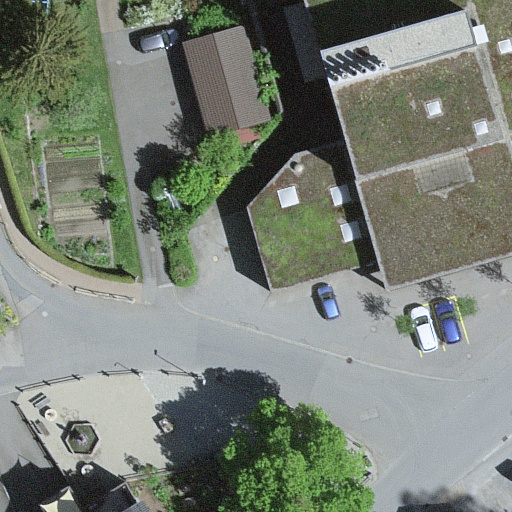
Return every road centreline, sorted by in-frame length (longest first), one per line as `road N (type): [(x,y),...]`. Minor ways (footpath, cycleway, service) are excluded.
road 1 (residential): [(457,444),(422,419),(258,362),(128,334)]
road 2 (residential): [(0,246),(39,293),(128,334)]
road 3 (residential): [(128,334),(0,377)]
